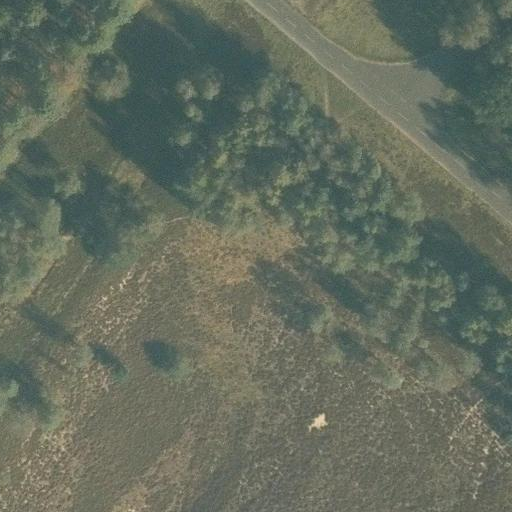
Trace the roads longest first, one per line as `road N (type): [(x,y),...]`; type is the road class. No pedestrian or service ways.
road 1 (track): [(309,41),(511,209)]
road 2 (track): [(137,0),(0,172)]
road 3 (track): [(399,115),(511,29)]
